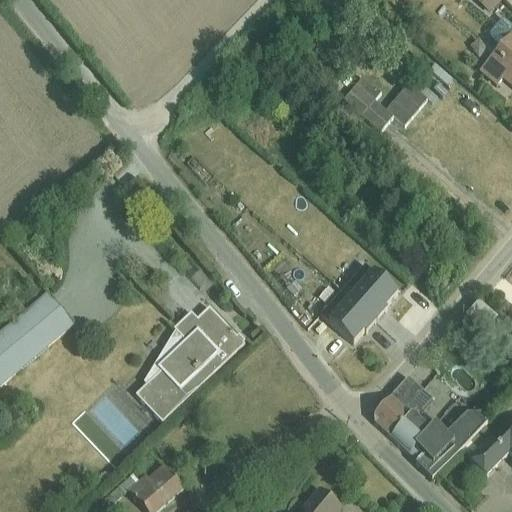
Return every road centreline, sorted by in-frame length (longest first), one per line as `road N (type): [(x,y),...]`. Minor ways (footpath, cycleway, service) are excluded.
road 1 (unclassified): [(19,0),(357,421)]
road 2 (unclassified): [(511,240),(357,421)]
road 3 (residential): [(357,421),(445,511)]
